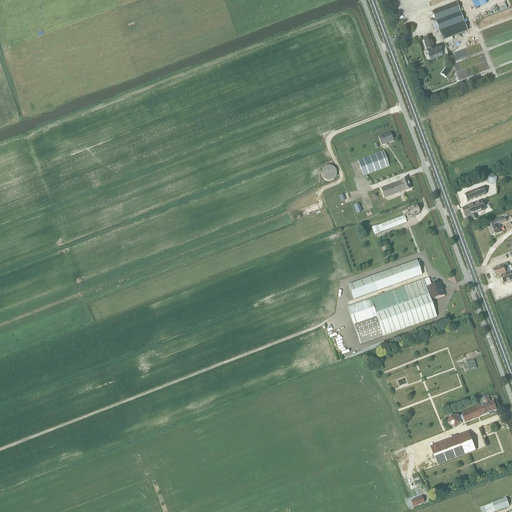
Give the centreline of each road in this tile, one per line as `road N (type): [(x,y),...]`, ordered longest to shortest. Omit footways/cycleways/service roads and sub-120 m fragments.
road 1 (unclassified): [(363,0),(511,398)]
road 2 (primary): [(511,375),(372,0)]
road 3 (track): [(0,326),(369,188)]
road 4 (track): [(336,315),(0,450)]
